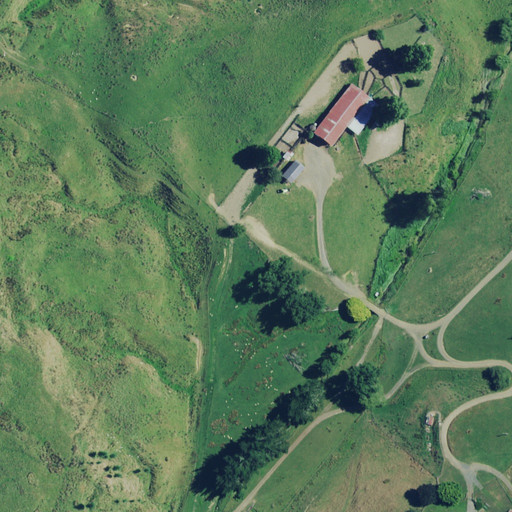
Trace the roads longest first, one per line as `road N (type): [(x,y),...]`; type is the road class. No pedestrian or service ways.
road 1 (unclassified): [(446,320),(413,327),(332,272),(319,233),(321,187)]
road 2 (unclassified): [(511,389),(468,403),(444,432),(453,460),(497,470),(511,489)]
